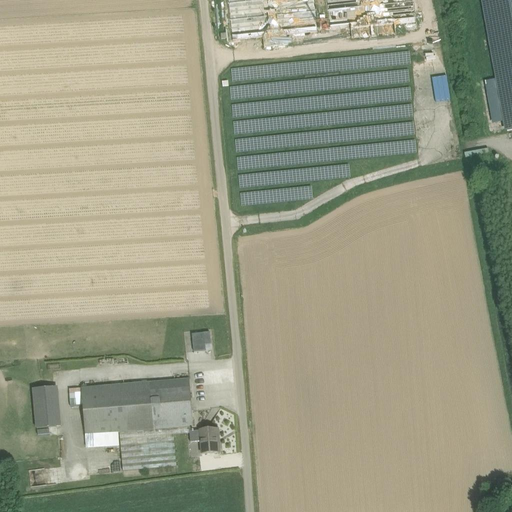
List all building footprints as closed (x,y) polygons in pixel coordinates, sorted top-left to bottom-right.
[(293,35),(316,34),(315,0),(229,0),(231,39),(268,38),(270,45),(294,44),(293,35)] [(416,0),(341,0),(344,31),(347,31),(347,29),(404,24),(404,30),(419,28),(416,0)] [(511,0),(483,0),(507,131),(511,130),(511,0)] [(194,352),(206,351),(205,345),(211,345),(210,333),(192,335),(194,352)] [(104,435),(120,434),(193,427),(194,427),(189,379),(81,389),(85,437),(104,435)] [(37,429),(61,427),(59,389),(34,391),(37,429)] [(191,432),(194,431),(194,430),(193,430),(193,427),(120,434),(121,445),(123,472),(177,467),(174,435),(191,434),(191,432)] [(202,454),(220,453),(219,444),(218,444),(217,430),(201,431),(194,431),(191,432),(191,434),(192,443),(201,442),(202,454)]
